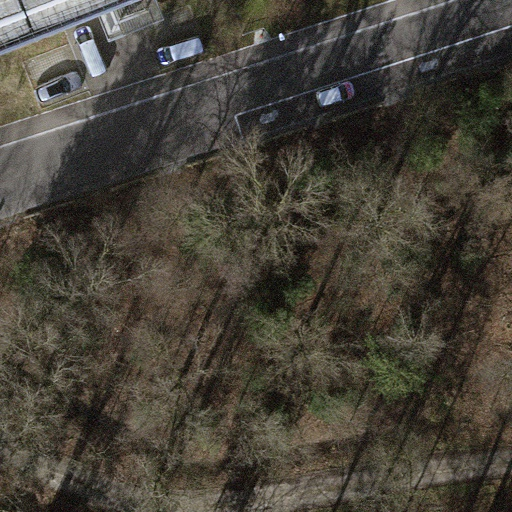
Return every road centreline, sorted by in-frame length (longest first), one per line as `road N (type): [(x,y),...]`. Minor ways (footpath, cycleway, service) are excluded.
road 1 (unclassified): [(511,21),(0,190)]
road 2 (track): [(0,439),(130,504),(245,507),(511,469)]
